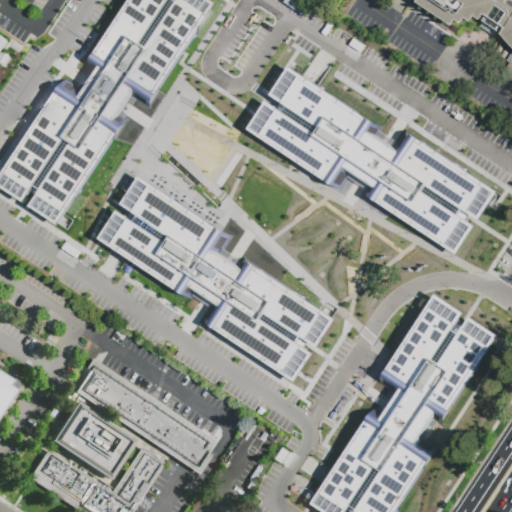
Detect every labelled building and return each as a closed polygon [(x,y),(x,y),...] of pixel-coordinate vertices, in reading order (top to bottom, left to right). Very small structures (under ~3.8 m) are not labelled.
[(0,0),(0,32),(13,41),(0,60),(0,0)] [(129,0),(213,0),(218,3),(149,109),(135,100),(124,118),(127,120),(59,225),(0,186),(0,175),(64,78),(77,86),(89,69),(86,67),(129,0)] [(499,34),(503,29),(500,27),(493,38),(477,27),(484,17),(481,15),(477,20),(472,17),(469,22),(463,18),(459,24),(454,20),(450,26),(415,3),(417,0),(505,0),(503,3),(511,8),(511,48),(508,45),(499,34)] [(290,66),(381,126),(375,136),(395,150),(407,132),(498,193),(458,254),(364,192),(370,184),(351,172),(340,189),(249,129),(290,66)] [(99,238),(190,299),(192,295),(210,308),(201,320),(296,383),(338,320),(244,257),(241,261),(223,249),(231,237),(140,176),(99,238)] [(498,334),(440,423),(431,417),(416,440),(435,452),(395,511),(332,511),(314,500),(376,406),(386,413),(398,395),(379,383),(438,294),(498,334)] [(220,443),(202,472),(199,477),(76,395),(97,362),(202,431),(220,443)] [(0,372),(14,382),(10,388),(19,394),(0,423),(0,372)] [(77,405),(135,443),(109,482),(51,443),(77,405)] [(75,511),(29,481),(48,452),(111,495),(141,449),(165,465),(133,511),(75,511)]
